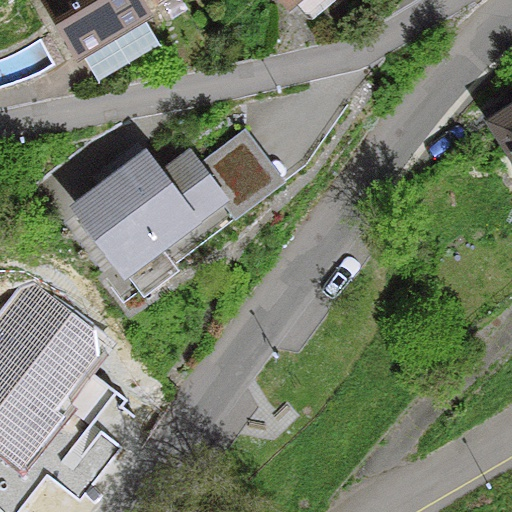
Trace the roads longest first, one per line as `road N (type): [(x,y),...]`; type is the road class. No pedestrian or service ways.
road 1 (residential): [(119,511),(372,154),(511,1)]
road 2 (residential): [(346,511),(511,415)]
